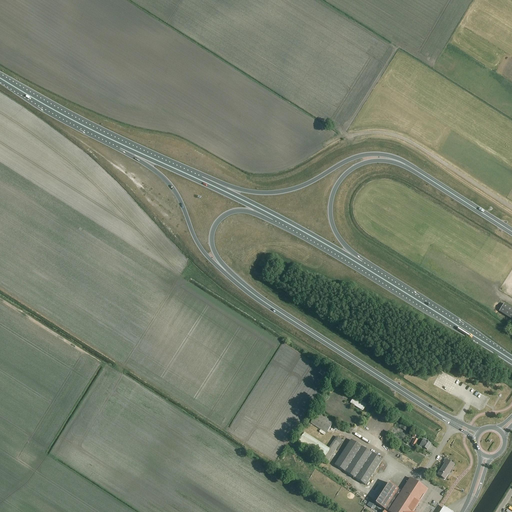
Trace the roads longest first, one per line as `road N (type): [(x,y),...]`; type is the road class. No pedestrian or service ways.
road 1 (trunk): [(454,423),(251,293)]
road 2 (trunk): [(120,144),(168,183),(201,249),(251,293)]
road 3 (trunk): [(404,164),(364,156),(283,192),(211,185)]
road 4 (track): [(348,135),(398,135),(511,207)]
road 5 (trunk): [(511,360),(360,265)]
road 6 (trunk): [(360,265),(332,226),(336,186),(367,162),(404,164)]
road 7 (trunk): [(120,144),(0,78)]
road 8 (trunk): [(251,293),(219,261),(212,234),(229,212),(264,211)]
road 9 (trunk): [(511,231),(404,164)]
